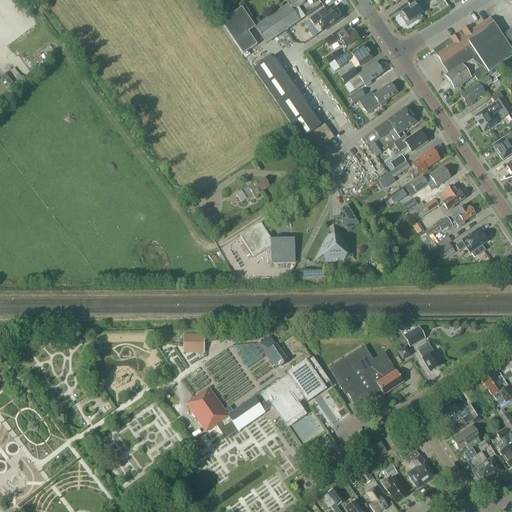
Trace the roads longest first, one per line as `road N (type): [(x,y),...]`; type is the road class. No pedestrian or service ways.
road 1 (tertiary): [(511,222),(397,51)]
road 2 (residential): [(405,407),(511,342)]
